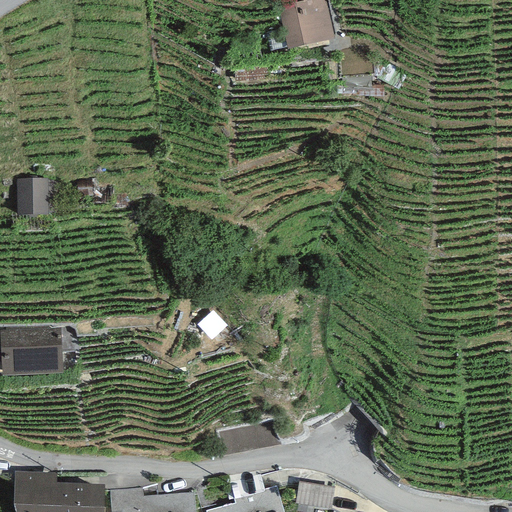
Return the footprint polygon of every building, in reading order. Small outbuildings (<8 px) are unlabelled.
[(324,0),(309,0),(276,8),(287,53),(335,42),(324,0)] [(59,182),(22,184),(25,224),(62,222),(59,182)] [(203,340),(225,337),(222,315),(199,318),(203,340)] [(0,365),(1,365),(2,380),(63,377),(61,330),(0,332),(0,365)] [(56,476),(14,474),(12,511),(103,511),(105,490),(56,487),(56,476)] [(323,511),(333,511),(337,489),(302,483),(298,508),(323,511)] [(235,506),(210,511),(281,511),(276,488),(264,491),(265,495),(235,502),(235,506)] [(142,489),(109,491),(110,511),(194,511),(193,495),(142,499),(142,489)]
